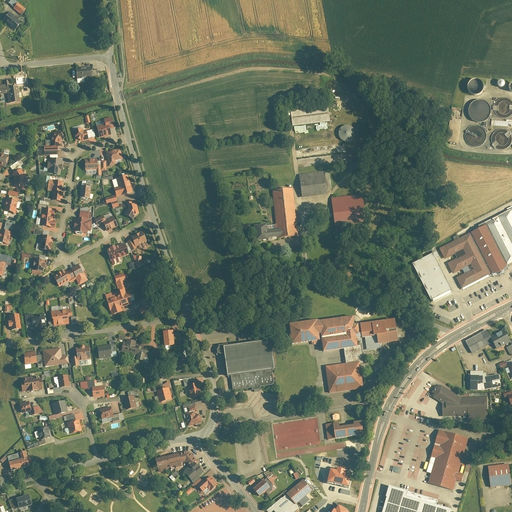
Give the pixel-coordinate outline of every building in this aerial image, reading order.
[(10,10),(17,16),(28,3),(25,0),(9,0),(6,4),(11,8),(10,10)] [(7,11),(0,19),(0,20),(14,31),(22,22),(7,11)] [(89,67),(73,69),(74,80),(90,79),(89,67)] [(471,96),(474,97),(476,97),(479,96),(481,94),(483,92),(483,90),(483,87),(482,84),(479,81),(476,80),(474,80),(471,81),(468,83),(467,86),(466,89),(467,91),(469,94),(471,96)] [(0,94),(4,94),(5,103),(22,102),(20,86),(10,87),(9,81),(0,81),(0,94)] [(498,117),(502,119),(506,119),(510,118),(511,115),(511,101),(508,99),(505,98),(501,99),(496,102),(494,106),(494,111),(495,114),(496,115),(498,117)] [(472,122),(476,124),(480,124),(483,123),(488,119),(490,116),(490,112),(489,108),(488,106),(485,103),(482,101),(478,101),(474,102),(470,105),(467,108),(467,113),(468,117),(469,120),(472,122)] [(285,112),(287,127),(326,122),(324,107),(285,112)] [(100,138),(110,135),(108,125),(97,128),(100,138)] [(339,142),(342,143),(344,142),(346,141),(348,139),(349,136),(350,133),(348,129),(346,127),(344,126),(341,126),(338,126),(336,127),(334,130),(333,132),(333,136),(334,139),(336,141),(339,142)] [(470,147),(473,149),(477,149),(481,148),(485,144),(487,140),(487,137),(487,133),(485,131),(483,128),(479,126),(476,126),(472,126),(467,129),(465,133),(464,138),(465,142),(467,145),(470,147)] [(82,141),(88,139),(86,132),(84,132),(82,131),(82,130),(74,132),(75,137),(82,141)] [(495,149),(499,151),(503,151),(507,150),(510,147),(511,144),(511,142),(511,139),(511,138),(511,136),(509,133),(505,131),(502,130),(498,131),(493,134),(491,138),(491,143),(492,146),(493,148),(495,149)] [(61,141),(63,140),(59,132),(53,135),(50,141),(50,147),(59,147),(59,144),(61,141)] [(115,165),(114,161),(121,159),(119,151),(107,154),(110,166),(115,165)] [(59,175),(61,161),(50,160),(50,164),(48,164),(48,169),(49,169),(49,173),(59,175)] [(97,170),(96,161),(86,161),(86,165),(85,165),(86,171),(97,170)] [(16,167),(8,172),(12,180),(10,185),(20,188),(23,174),(16,167)] [(293,175),(297,199),(322,195),(321,190),(326,189),(323,171),(293,175)] [(112,181),(116,197),(131,193),(127,177),(112,181)] [(59,190),(60,180),(49,179),(48,189),(59,190)] [(87,199),(89,199),(90,185),(82,184),(80,198),(81,198),(81,199),(87,201),(87,199)] [(2,195),(0,205),(0,209),(11,212),(15,191),(5,189),(4,195),(2,195)] [(58,200),(59,190),(48,189),(47,199),(58,200)] [(263,225),(249,226),(250,243),(263,242),(263,239),(289,237),(286,190),(268,192),(271,230),(264,231),(263,225)] [(359,194),(327,198),(331,226),(359,222),(357,211),(361,211),(359,194)] [(112,209),(118,207),(114,196),(104,200),(106,205),(109,203),(112,209)] [(124,208),(120,213),(130,219),(137,210),(133,200),(121,202),(124,208)] [(31,224),(36,225),(51,227),(53,218),(49,217),(50,208),(38,206),(36,215),(33,215),(31,224)] [(511,208),(485,223),(486,225),(466,236),(487,276),(511,263),(511,208)] [(70,215),(67,232),(82,235),(83,230),(88,230),(90,219),(85,218),(86,212),(77,210),(75,216),(70,215)] [(95,225),(99,222),(105,232),(116,226),(108,211),(101,215),(99,213),(91,218),(95,225)] [(0,241),(4,243),(8,226),(10,227),(11,223),(2,221),(0,228),(0,227),(0,241)] [(39,235),(37,234),(34,249),(47,251),(50,237),(45,236),(46,230),(40,229),(39,235)] [(124,240),(127,249),(133,247),(144,243),(139,231),(126,236),(128,239),(124,240)] [(469,267),(472,272),(457,280),(462,289),(487,276),(466,236),(440,250),(445,259),(461,251),(463,256),(448,264),(453,275),(469,267)] [(102,247),(107,260),(125,253),(121,240),(102,247)] [(27,269),(41,273),(43,264),(39,264),(41,255),(26,251),(25,258),(30,259),(27,269)] [(0,276),(3,277),(5,269),(1,268),(3,263),(7,264),(8,256),(0,254),(0,276)] [(450,290),(431,254),(412,264),(430,300),(450,290)] [(55,286),(79,273),(74,264),(62,270),(61,268),(48,274),(55,286)] [(110,276),(114,283),(124,278),(121,271),(110,276)] [(103,296),(107,314),(120,311),(119,307),(131,304),(128,290),(121,292),(120,288),(111,290),(112,294),(103,296)] [(62,324),(68,324),(67,312),(75,311),(73,299),(61,301),(62,312),(51,313),(52,318),(53,319),(54,327),(62,325),(62,324)] [(141,303),(143,309),(138,310),(140,317),(151,314),(148,301),(141,303)] [(8,327),(8,330),(18,329),(17,312),(5,313),(6,321),(4,321),(5,327),(8,327)] [(339,349),(341,363),(321,366),(323,381),(325,394),(360,389),(356,365),(359,364),(356,339),(360,339),(362,352),(365,352),(375,350),(374,345),(400,342),(397,318),(348,325),(347,316),(288,325),(289,336),(290,345),(313,342),(314,344),(323,343),(324,352),(339,349)] [(37,329),(37,330),(45,329),(44,321),(41,321),(41,317),(31,319),(33,326),(34,326),(37,329)] [(177,331),(162,332),(163,347),(178,346),(177,331)] [(502,331),(489,338),(496,351),(509,344),(502,331)] [(485,332),(464,342),(471,355),(492,344),(489,338),(485,332)] [(135,360),(144,363),(148,350),(134,346),(135,342),(125,340),(124,342),(121,342),(118,352),(136,357),(135,360)] [(276,349),(275,342),(225,349),(224,346),(220,346),(218,350),(219,354),(222,356),(226,355),(230,378),(233,377),(235,392),(254,389),(276,386),(274,372),(279,371),(276,349)] [(95,348),(97,359),(111,357),(110,346),(95,348)] [(88,347),(72,349),(74,362),(89,360),(88,347)] [(39,351),(42,368),(66,364),(65,355),(59,356),(57,348),(39,351)] [(22,354),(23,365),(35,362),(33,352),(22,354)] [(173,371),(182,371),(182,360),(173,359),(173,371)] [(482,373),(470,373),(470,392),(482,392),(482,379),(482,373)] [(498,376),(482,379),(482,392),(500,389),(498,376)] [(57,389),(68,388),(67,377),(56,378),(57,389)] [(18,382),(20,393),(40,391),(39,380),(36,380),(36,378),(20,379),(21,382),(18,382)] [(185,386),(188,399),(201,397),(198,384),(185,386)] [(90,387),(91,398),(103,396),(102,386),(90,387)] [(440,387),(434,388),(431,394),(432,399),(441,404),(439,411),(440,420),(465,418),(466,426),(485,424),(485,417),(488,417),(487,397),(460,399),(440,387)] [(155,392),(157,404),(170,401),(168,389),(155,392)] [(121,398),(124,411),(136,409),(133,397),(135,397),(134,392),(125,393),(126,397),(121,398)] [(511,398),(511,392),(503,396),(505,401),(508,400),(511,398)] [(16,405),(19,415),(28,412),(29,417),(39,414),(37,406),(29,408),(28,401),(16,405)] [(49,404),(52,417),(65,413),(63,401),(49,404)] [(110,407),(98,410),(100,420),(101,424),(111,422),(110,417),(113,417),(110,407)] [(183,413),(185,427),(200,424),(198,414),(195,415),(194,411),(183,413)] [(356,420),(346,422),(347,426),(345,426),(333,427),(332,422),(325,423),(327,440),(358,436),(356,420)] [(77,421),(65,424),(67,435),(80,432),(77,421)] [(35,431),(38,442),(48,439),(47,433),(50,432),(48,427),(35,431)] [(428,485),(454,492),(455,482),(461,484),(463,477),(457,475),(467,440),(438,431),(425,475),(430,476),(428,485)] [(9,472),(27,467),(22,448),(16,450),(17,453),(5,456),(9,472)] [(182,451),(175,457),(182,465),(188,459),(182,451)] [(152,459),(155,471),(176,466),(173,453),(152,459)] [(187,483),(198,473),(189,462),(178,472),(187,483)] [(508,466),(488,468),(491,488),(511,486),(508,466)] [(328,484),(349,488),(352,474),(331,469),(328,484)] [(205,492),(211,486),(203,477),(198,481),(196,479),(189,485),(197,494),(202,489),(205,492)] [(253,490),(261,499),(273,488),(265,480),(253,490)] [(290,511),(294,509),(291,505),(306,492),(297,481),(264,509),(266,511),(268,511),(271,511),(290,511)] [(435,502),(390,489),(383,511),(451,511),(448,511),(433,507),(435,502)] [(28,495),(14,499),(18,511),(32,506),(28,495)]
